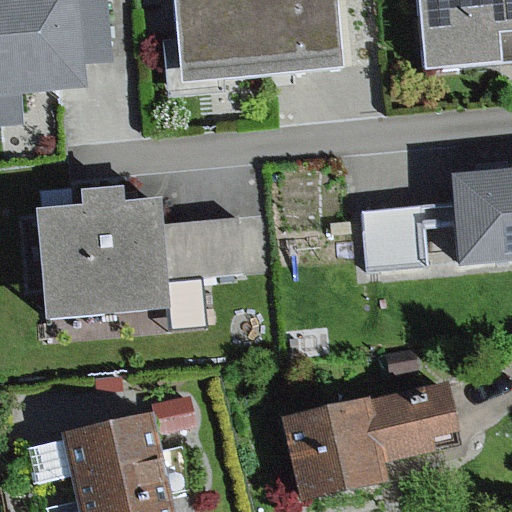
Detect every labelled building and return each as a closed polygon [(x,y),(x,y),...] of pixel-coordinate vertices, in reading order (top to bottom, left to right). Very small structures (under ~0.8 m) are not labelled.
[(59,0),(0,0),(0,119),(18,118),(15,88),(67,84),(59,0)] [(327,0),(166,0),(172,67),(332,55),(327,0)] [(511,0),(405,0),(410,71),(511,64),(511,0)] [(455,213),(365,219),(368,274),(511,264),(511,173),(452,178),(455,213)] [(156,192),(26,203),(36,325),(166,314),(156,192)] [(451,393),(276,422),(290,505),(380,490),(377,469),(461,455),(451,393)] [(163,511),(146,413),(63,440),(77,511),(163,511)]
